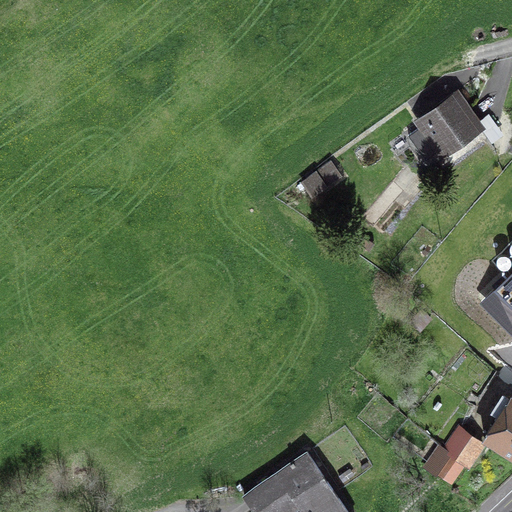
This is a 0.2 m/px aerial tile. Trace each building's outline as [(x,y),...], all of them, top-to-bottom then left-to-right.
[(440,150),(476,123),(456,95),(438,108),(436,105),(428,110),(431,113),(419,121),(440,150)] [(311,195),(339,175),(330,162),(302,183),(311,195)] [(484,438),(511,455),(511,397),(511,396),(509,399),(503,395),(493,410),(499,414),(484,438)] [(482,443),(459,427),(445,449),(463,462),(467,465),(482,443)] [(463,462),(445,449),(439,445),(433,453),(437,456),(443,448),(450,453),(438,471),(451,479),(463,462)] [(348,511),(307,451),(244,494),(255,511),(288,511),(299,505),(303,511),(348,511)]
